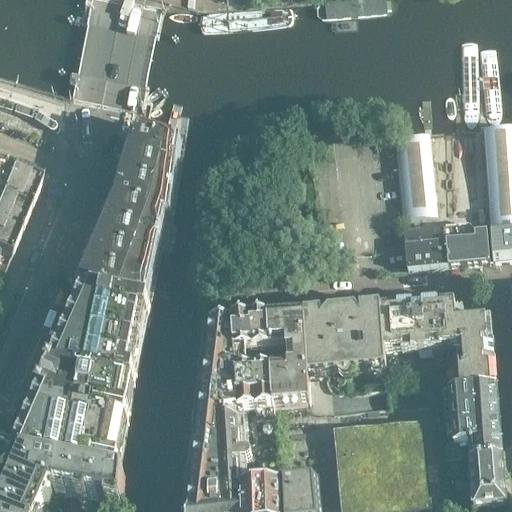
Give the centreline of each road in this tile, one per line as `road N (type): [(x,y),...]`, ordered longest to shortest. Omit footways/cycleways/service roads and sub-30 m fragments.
road 1 (residential): [(224,307),(497,288)]
road 2 (unclassified): [(0,387),(69,218),(68,178)]
road 3 (unclassified): [(68,178),(103,149),(133,0)]
road 4 (residential): [(497,288),(511,446)]
